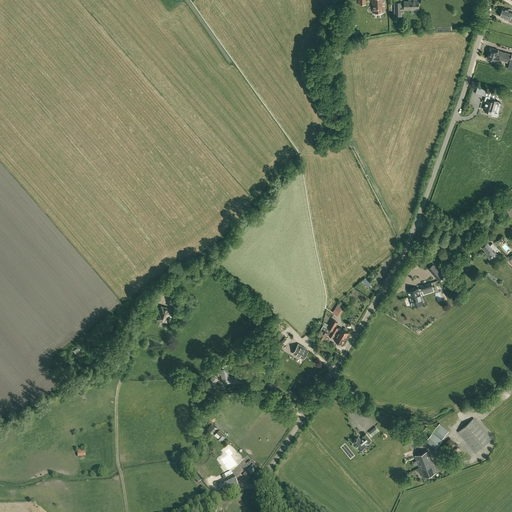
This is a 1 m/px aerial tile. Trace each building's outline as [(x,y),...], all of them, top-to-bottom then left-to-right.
[(371,0),(372,12),(384,12),(383,0),(371,0)] [(404,1),(404,6),(401,6),(401,2),(394,2),(395,16),(401,16),(401,10),(419,9),(418,0),(412,0),(412,1),(404,1)] [(511,15),(501,12),(500,16),(505,17),(505,19),(509,20),(509,21),(511,21),(511,15)] [(506,58),(509,58),(510,53),(498,50),(498,49),(491,47),(489,53),(506,58)] [(489,53),(488,58),(499,61),(499,59),(505,61),(506,58),(489,53)] [(485,105),(484,109),(490,111),(490,110),(491,110),(491,109),(499,111),(501,103),(498,102),(494,100),(495,98),(496,94),(485,90),(484,95),(485,96),(484,101),(486,101),(486,102),(485,102),(486,103),(485,104),(485,105)] [(489,245),(487,242),(482,247),(486,251),(484,253),(489,259),(495,254),(493,252),(497,248),(492,242),(489,245)] [(433,264),(429,268),(435,275),(434,275),(439,280),(443,276),(439,272),(440,272),(433,264)] [(365,277),(362,281),(369,287),(372,283),(365,277)] [(414,295),(412,295),(415,305),(425,302),(423,297),(421,297),(420,294),(422,294),(422,292),(425,291),(425,289),(434,286),(433,282),(423,285),(424,288),(421,289),(420,288),(412,291),(414,295)] [(162,287),(150,299),(155,303),(166,292),(162,287)] [(180,305),(187,310),(191,305),(183,299),(180,305)] [(338,303),(335,308),(342,311),(345,306),(338,303)] [(171,309),(161,306),(159,312),(158,312),(157,315),(158,315),(157,320),(168,322),(170,322),(172,316),(170,315),(171,309)] [(138,313),(142,316),(146,311),(141,307),(138,313)] [(332,331),(345,339),(348,333),(341,329),(342,328),(339,327),(338,328),(336,326),(338,322),(332,319),(327,328),(332,331)] [(318,336),(324,340),(328,333),(322,329),(318,336)] [(341,344),(345,339),(332,331),(329,336),(335,340),(334,340),(341,344)] [(283,334),(277,341),(275,344),(278,347),(281,344),(287,338),(283,334)] [(303,358),(308,351),(305,349),(305,348),(299,345),(294,354),(300,357),(300,356),(303,358)] [(78,347),(73,350),(77,355),(82,352),(78,347)] [(223,369),(219,370),(219,371),(220,375),(221,374),(223,383),(224,384),(226,383),(227,383),(231,382),(231,381),(233,380),(233,376),(232,376),(230,376),(228,369),(232,368),(231,363),(222,365),(223,369)] [(265,372),(270,376),(275,369),(270,365),(265,372)] [(211,367),(206,372),(211,376),(216,372),(211,367)] [(207,384),(211,387),(218,380),(214,376),(207,384)] [(474,419),(458,432),(475,452),(491,439),(474,419)] [(427,427),(420,433),(423,436),(422,436),(426,439),(435,447),(440,442),(442,439),(449,432),(440,423),(433,431),(429,429),(427,427)] [(211,432),(215,427),(212,424),(207,428),(211,432)] [(360,450),(365,445),(365,444),(367,442),(368,443),(371,440),(366,433),(362,436),(364,437),(361,440),(358,436),(355,439),(355,440),(353,442),(360,450)] [(450,439),(441,446),(448,455),(457,447),(450,439)] [(415,456),(419,468),(425,466),(425,465),(426,465),(426,463),(428,462),(427,460),(431,459),(428,451),(415,456)] [(419,468),(420,469),(422,477),(436,472),(431,459),(427,460),(428,462),(426,463),(426,465),(425,465),(425,466),(419,468)] [(231,488),(226,478),(224,475),(222,476),(224,480),(219,482),(224,492),(231,488)] [(231,488),(238,485),(233,475),(226,478),(231,488)]
